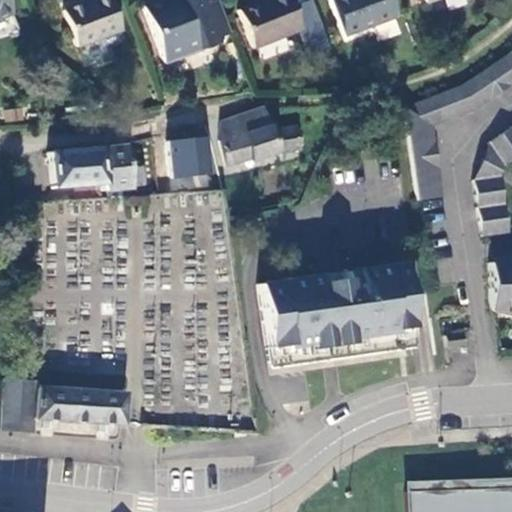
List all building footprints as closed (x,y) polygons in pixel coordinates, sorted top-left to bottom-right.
[(0,0),(0,18),(11,14),(5,0),(0,0)] [(106,0),(90,0),(61,12),(75,49),(120,33),(106,0)] [(219,36),(230,33),(217,0),(150,0),(142,3),(164,63),(215,44),(219,36)] [(286,0),(263,0),(237,10),(251,48),(298,30),(286,0)] [(387,0),(330,0),(344,36),(394,16),(387,0)] [(487,101),(511,84),(511,49),(505,57),(471,79),(434,97),(403,105),(416,200),(443,196),(434,126),(452,119),(467,112),(487,101)] [(279,153),(300,150),(297,127),(274,131),(262,107),(220,122),(218,141),(225,166),(252,159),(253,160),(279,153)] [(511,126),(486,143),(501,165),(511,158),(511,126)] [(205,136),(166,140),(170,178),(209,174),(205,136)] [(486,143),(473,177),(501,176),(501,165),(486,143)] [(121,196),(116,154),(42,159),(44,196),(94,193),(96,198),(121,196)] [(501,176),(473,177),(481,235),(508,231),(501,176)] [(149,186),(150,195),(169,194),(168,185),(149,186)] [(46,222),(45,204),(22,205),(22,223),(46,222)] [(511,257),(489,259),(490,305),(511,306),(511,310),(511,257)] [(318,275),(257,283),(266,348),(268,347),(270,359),(281,358),(281,362),(413,344),(401,262),(341,271),(342,278),(334,279),(334,284),(336,293),(320,295),(319,286),(318,275)] [(334,284),(319,286),(320,295),(336,293),(334,284)] [(460,332),(443,334),(445,347),(462,344),(460,332)] [(268,347),(266,348),(269,364),(281,362),(281,358),(270,359),(268,347)] [(0,380),(0,431),(29,433),(30,422),(38,422),(52,423),(95,426),(107,426),(119,427),(121,392),(32,387),(32,382),(14,381),(0,380)] [(51,432),(52,423),(38,422),(37,431),(51,432)] [(107,435),(107,426),(95,426),(94,434),(107,435)] [(403,492),(403,511),(511,511),(511,481),(470,483),(470,490),(403,492)]
